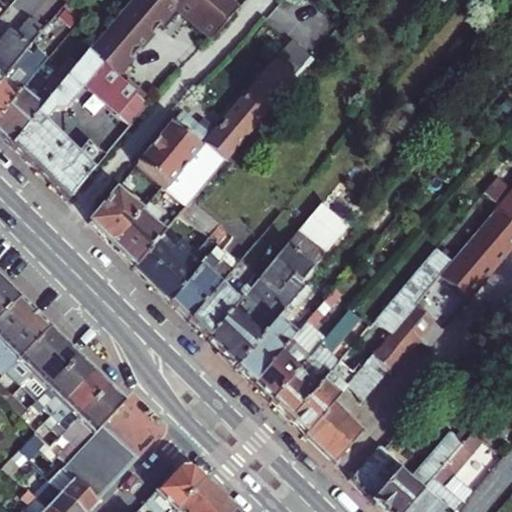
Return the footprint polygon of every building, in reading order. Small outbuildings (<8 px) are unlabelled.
[(231,18),(210,0),(137,0),(85,63),(112,87),(156,35),(160,39),(175,22),(206,49),(231,18)] [(0,83),(40,35),(27,25),(13,41),(7,36),(0,43),(0,83)] [(29,81),(45,63),(37,56),(21,74),(29,81)] [(64,210),(103,163),(84,146),(72,160),(39,129),(49,117),(67,112),(82,95),(127,134),(144,115),(112,87),(85,63),(82,61),(41,110),(5,152),(64,210)] [(176,120),(135,169),(159,191),(165,195),(195,158),(213,174),(288,85),(269,70),(210,138),(205,134),(199,140),(176,120)] [(0,115),(12,101),(0,89),(0,115)] [(0,115),(0,147),(5,152),(41,110),(35,105),(30,111),(15,98),(12,101),(0,115)] [(102,149),(109,156),(117,146),(110,140),(102,149)] [(183,211),(215,175),(213,174),(195,158),(165,195),(183,211)] [(511,188),(444,271),(441,274),(470,301),(511,250),(511,188)] [(105,251),(132,221),(133,219),(123,210),(110,198),(83,229),(105,251)] [(132,200),(123,210),(133,219),(142,209),(132,200)] [(154,220),(142,209),(133,219),(132,221),(144,232),(154,220)] [(253,284),(271,299),(286,281),(295,289),(316,263),(341,234),(314,211),(253,284)] [(150,249),(156,242),(144,232),(132,221),(105,251),(129,273),(150,249)] [(161,260),(150,249),(129,273),(163,308),(211,249),(207,245),(192,264),(173,247),(161,260)] [(233,268),(211,249),(163,308),(184,328),(223,280),(233,268)] [(379,349),(415,305),(429,288),(441,274),(444,271),(429,257),(362,335),(379,349)] [(223,280),(184,328),(201,345),(224,318),(242,297),(223,280)] [(288,303),(299,291),(295,289),(286,281),(271,299),(253,284),(242,297),(224,318),(233,325),(245,311),(247,312),(256,320),(268,308),(272,312),(283,299),(288,303)] [(288,303),(287,304),(294,310),(308,294),(301,288),(299,291),(288,303)] [(415,305),(445,330),(459,315),(429,288),(415,305)] [(0,320),(14,306),(0,292),(0,320)] [(256,320),(247,312),(245,311),(233,325),(224,318),(201,345),(229,373),(277,317),(287,304),(288,303),(283,299),(272,312),(268,308),(256,320)] [(288,343),(247,391),(265,408),(303,362),(294,353),(332,307),(324,300),(288,343)] [(415,305),(379,349),(363,367),(380,382),(384,385),(422,340),(431,348),(445,330),(415,305)] [(0,384),(13,371),(45,337),(14,306),(0,320),(0,384)] [(229,373),(247,391),(288,343),(275,332),(283,323),(277,317),(229,373)] [(18,396),(60,351),(45,337),(13,371),(19,376),(9,388),(18,396)] [(43,399),(74,365),(60,351),(18,396),(27,405),(32,410),(43,399)] [(284,428),(324,380),(303,362),(265,408),(284,428)] [(89,380),(74,365),(43,399),(32,410),(46,425),(89,380)] [(341,394),(340,395),(358,409),(380,382),(363,367),(341,394)] [(104,394),(89,380),(46,425),(61,439),(64,436),(104,394)] [(341,394),(324,380),(284,428),(299,444),(327,411),(340,395),(341,394)] [(119,410),(104,394),(64,436),(73,444),(61,457),(53,449),(45,457),(60,472),(98,432),(119,410)] [(9,405),(0,396),(0,412),(1,413),(9,405)] [(23,420),(9,405),(1,413),(16,428),(23,420)] [(358,442),(327,411),(299,444),(330,473),(358,442)] [(23,420),(16,428),(30,442),(37,434),(23,420)] [(395,473),(380,459),(375,454),(344,488),(369,511),(403,511),(456,451),(475,427),(468,420),(449,442),(446,439),(404,487),(392,477),(395,473)] [(57,475),(94,510),(134,467),(98,432),(60,472),(57,475)] [(37,434),(30,442),(45,457),(53,449),(37,434)] [(454,511),(462,504),(443,487),(467,460),(456,451),(403,511),(454,511)] [(55,503),(64,511),(91,511),(94,510),(57,475),(42,491),(48,496),(55,503)] [(174,511),(199,487),(186,475),(171,476),(139,511),(174,511)] [(199,487),(174,511),(202,511),(213,502),(199,487)] [(38,511),(64,511),(55,503),(48,496),(42,491),(30,504),(36,510),(38,511)] [(202,511),(223,511),(213,502),(202,511)]
